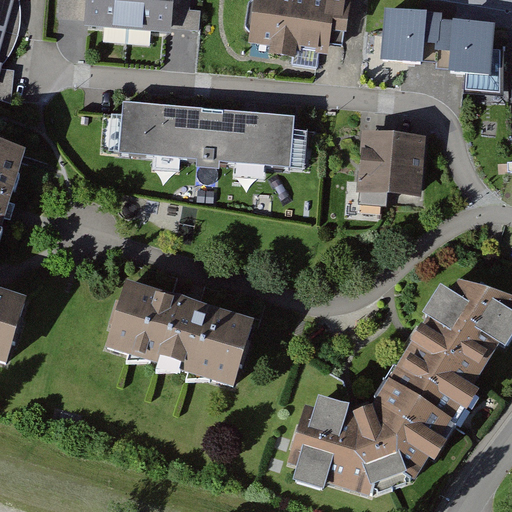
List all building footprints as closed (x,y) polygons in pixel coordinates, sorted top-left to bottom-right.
[(22,0),(0,0),(0,91),(1,92),(22,0)] [(172,0),(87,0),(86,23),(169,32),(172,0)] [(332,2),(316,0),(255,0),(249,45),(329,56),(330,45),(350,48),(355,11),(332,8),(332,2)] [(443,20),(389,17),(387,66),(451,69),(451,75),(500,77),(502,30),(443,27),(443,20)] [(297,123),(125,109),(121,158),(293,172),(297,123)] [(426,141),(365,136),(360,196),(421,202),(426,141)] [(0,224),(17,156),(0,150),(0,366),(6,368),(22,303),(0,296),(0,224)] [(250,325),(122,286),(101,353),(230,392),(250,325)] [(511,316),(511,302),(454,286),(447,299),(435,293),(419,321),(427,327),(422,332),(418,331),(405,351),(410,353),(375,412),(346,420),(347,412),(312,403),(309,416),(302,414),(283,474),(291,478),(290,486),(321,496),(323,488),(366,498),(410,482),(423,461),(438,468),(476,394),(469,390),(494,347),(503,353),(511,337),(511,319),(511,316)]
